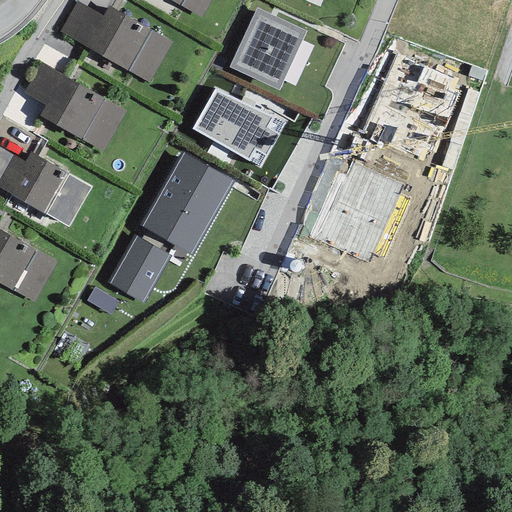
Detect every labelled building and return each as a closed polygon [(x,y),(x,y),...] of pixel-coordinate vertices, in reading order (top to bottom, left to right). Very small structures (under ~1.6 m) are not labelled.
[(210,0),(169,0),(201,18),(210,0)] [(148,83),(172,42),(109,7),(103,17),(76,2),(59,32),(85,47),(148,83)] [(256,8),(229,67),(279,90),(305,32),(256,8)] [(397,54),(361,132),(420,160),(457,81),(397,54)] [(125,110),(40,62),(23,92),(45,106),(39,116),(103,152),(125,110)] [(215,88),(192,129),(260,169),(284,124),(215,88)] [(0,178),(13,155),(0,147),(0,178)] [(25,162),(13,155),(0,178),(0,188),(43,214),(66,173),(30,152),(25,162)] [(231,181),(183,153),(142,227),(190,254),(231,181)] [(309,236),(369,262),(403,184),(354,163),(347,178),(337,173),(309,236)] [(36,251),(0,230),(0,284),(12,292),(36,251)] [(171,256),(133,234),(107,283),(144,303),(171,256)] [(94,288),(86,301),(109,315),(117,302),(94,288)]
